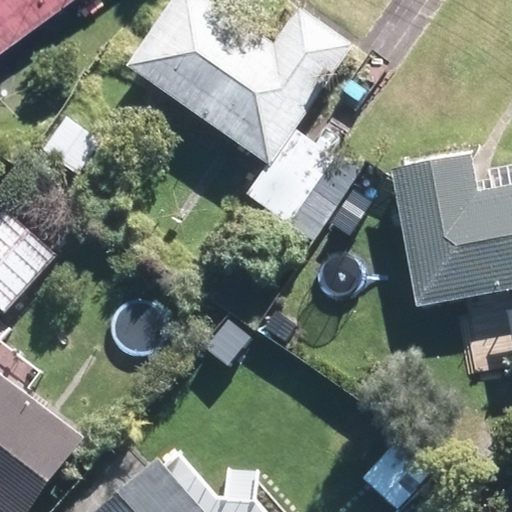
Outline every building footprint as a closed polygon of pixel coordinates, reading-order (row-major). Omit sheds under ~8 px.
[(0,0),(0,41),(55,0),(0,0)] [(346,49),(303,19),(277,57),(194,0),(187,0),(137,72),(268,162),(346,49)] [(115,148),(67,110),(34,151),(82,190),(115,148)] [(273,167),(251,197),(314,241),(360,176),(296,132),(273,167)] [(469,164),(402,177),(425,301),(511,285),(511,193),(475,200),(469,164)] [(52,258),(7,219),(0,227),(0,305),(6,310),(52,258)] [(17,511),(73,442),(0,385),(0,510),(2,511),(17,511)] [(183,511),(157,482),(122,511),(183,511)]
